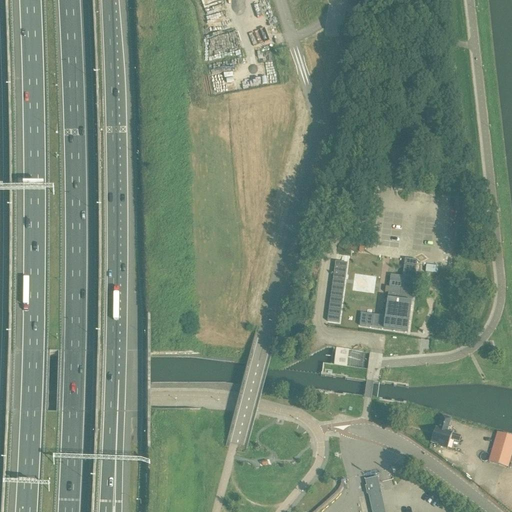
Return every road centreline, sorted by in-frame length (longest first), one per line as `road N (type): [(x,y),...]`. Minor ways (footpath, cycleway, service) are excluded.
road 1 (motorway): [(69,511),(75,161),(68,0)]
road 2 (motorway): [(30,0),(26,511)]
road 3 (motorway): [(110,380),(108,0)]
road 4 (unclassified): [(491,511),(398,445),(363,432),(375,342),(319,335)]
road 5 (unclassified): [(374,207),(361,189),(381,32),(338,0)]
road 6 (motorway): [(105,511),(110,380)]
road 7 (motorway): [(115,511),(110,380)]
